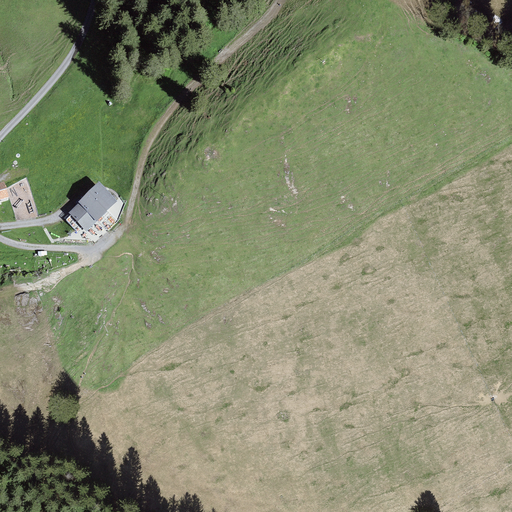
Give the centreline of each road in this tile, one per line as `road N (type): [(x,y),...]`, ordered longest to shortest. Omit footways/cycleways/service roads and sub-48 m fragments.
road 1 (track): [(279,0),(168,121),(114,243)]
road 2 (track): [(93,0),(79,40),(0,142)]
